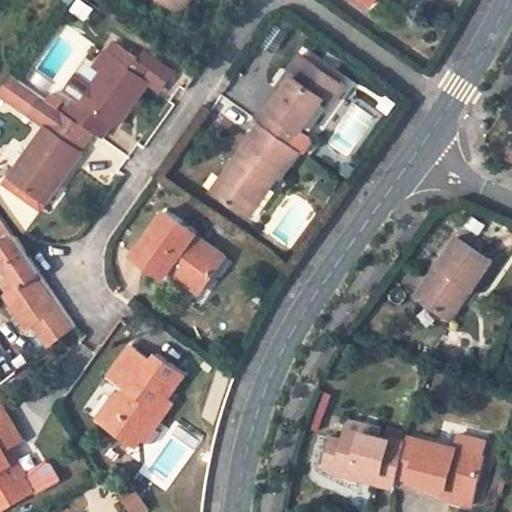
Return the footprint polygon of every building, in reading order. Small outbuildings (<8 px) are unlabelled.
[(160,0),(174,9),(180,0),(160,0)] [(180,0),(174,9),(179,13),(188,0),(180,0)] [(139,57),(113,39),(105,51),(113,57),(94,84),(77,72),(66,87),(78,96),(66,112),(90,130),(99,136),(111,120),(116,123),(145,81),(140,77),(149,65),(139,57)] [(145,49),(139,57),(149,65),(140,77),(145,81),(156,88),(171,68),(145,49)] [(303,56),(292,72),(297,76),(328,98),(337,104),(348,88),(303,56)] [(305,131),(328,98),(297,76),(285,92),(274,108),(268,104),(258,119),(263,123),(301,150),(308,155),(318,141),(305,131)] [(274,108),(285,92),(279,88),(268,104),(274,108)] [(46,122),(8,175),(37,196),(50,176),(57,181),(80,148),(78,147),(90,130),(66,112),(60,108),(49,124),(46,122)] [(222,198),(249,216),(279,173),(283,176),(301,150),(263,123),(235,164),(242,169),(222,198)] [(215,193),(222,198),(242,169),(235,164),(215,193)] [(44,200),(57,181),(50,176),(37,196),(44,200)] [(195,231),(165,210),(133,256),(163,277),(169,269),(200,289),(223,257),(192,234),(195,231)] [(0,235),(0,258),(10,274),(3,278),(1,280),(8,289),(3,292),(26,326),(32,322),(48,346),(75,328),(11,231),(0,235)] [(495,260),(460,236),(418,295),(448,315),(469,285),(475,288),(495,260)] [(0,273),(3,278),(10,274),(0,258),(0,273)] [(453,319),(475,288),(469,285),(448,315),(453,319)] [(154,362),(133,346),(111,377),(133,392),(129,399),(125,395),(117,397),(100,421),(135,446),(141,437),(150,424),(155,428),(174,402),(168,398),(187,373),(160,354),(154,362)] [(18,439),(0,408),(0,508),(30,491),(21,475),(13,460),(7,464),(0,451),(0,450),(5,447),(18,439)] [(377,433),(379,427),(351,419),(349,426),(377,433)] [(147,441),(155,428),(150,424),(141,437),(147,441)] [(399,470),(407,440),(377,433),(349,426),(346,437),(332,433),(325,459),(339,463),(338,466),(396,481),(399,470)] [(484,454),(488,440),(460,433),(456,447),(409,434),(407,440),(399,470),(443,481),(453,484),(450,493),(473,499),(485,455),(484,454)] [(13,460),(5,447),(0,450),(0,451),(7,464),(13,460)] [(33,495),(57,481),(47,465),(42,463),(35,468),(34,467),(21,475),(30,491),(33,495)] [(441,491),(450,493),(453,484),(443,481),(441,491)]
